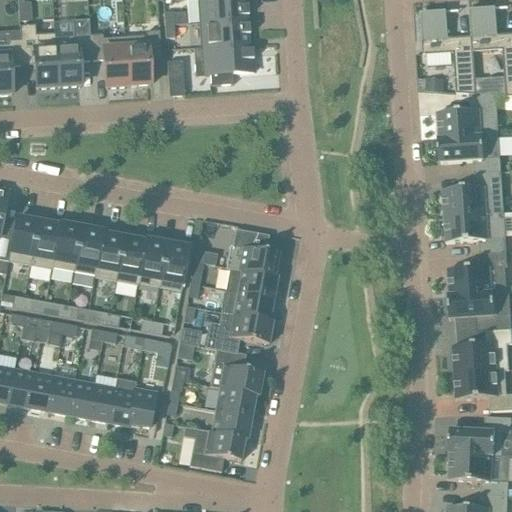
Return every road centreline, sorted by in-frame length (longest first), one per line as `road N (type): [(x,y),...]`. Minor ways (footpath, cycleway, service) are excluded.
road 1 (residential): [(315,234),(0,172)]
road 2 (residential): [(0,124),(295,105)]
road 3 (residential): [(270,502),(315,234)]
road 4 (residential): [(415,253),(423,357),(413,511)]
road 5 (residential): [(397,0),(415,253)]
road 6 (residential): [(226,500),(151,476),(0,448)]
road 7 (residential): [(0,493),(226,500)]
road 8 (residential): [(315,234),(295,105)]
